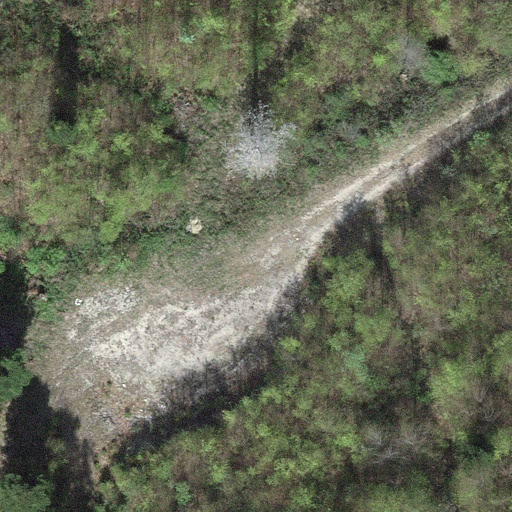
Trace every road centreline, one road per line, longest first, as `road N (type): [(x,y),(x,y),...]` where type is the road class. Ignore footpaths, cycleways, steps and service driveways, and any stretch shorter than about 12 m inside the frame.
road 1 (track): [(0,448),(32,395),(65,362),(212,258),(511,92)]
road 2 (track): [(212,258),(223,152),(253,88),(336,0)]
